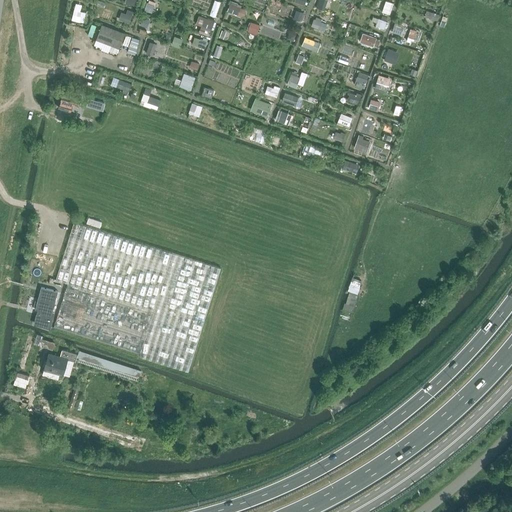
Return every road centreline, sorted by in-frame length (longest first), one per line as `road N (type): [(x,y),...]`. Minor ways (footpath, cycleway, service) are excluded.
road 1 (primary): [(511,300),(464,357),(377,432),(295,480),(208,511)]
road 2 (primary): [(296,511),(420,438),(511,349)]
road 3 (primary): [(352,511),(430,462),(511,387)]
